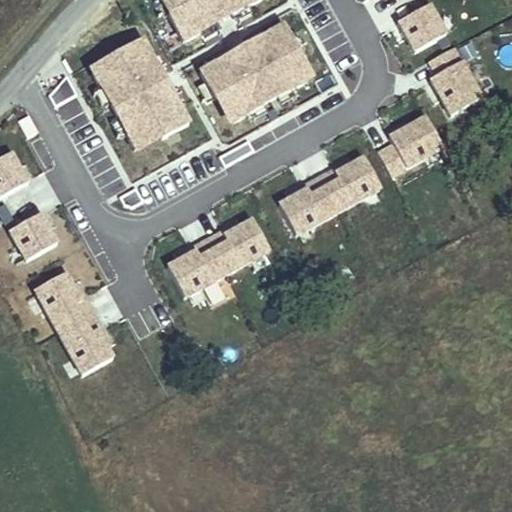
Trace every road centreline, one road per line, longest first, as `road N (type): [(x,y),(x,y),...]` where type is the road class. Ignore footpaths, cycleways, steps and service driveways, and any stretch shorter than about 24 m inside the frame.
road 1 (unknown): [(60,24),(117,49),(208,47)]
road 2 (unclassified): [(0,91),(81,0)]
